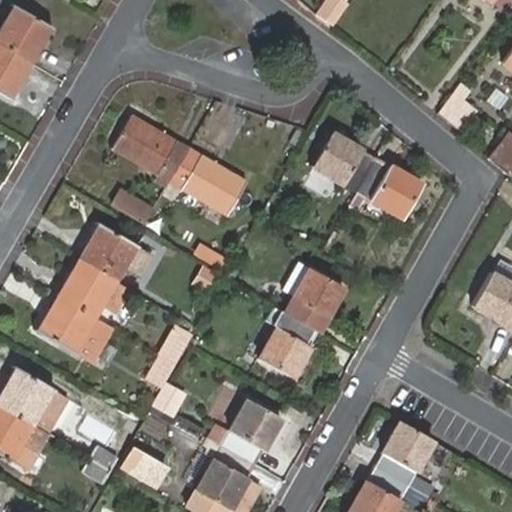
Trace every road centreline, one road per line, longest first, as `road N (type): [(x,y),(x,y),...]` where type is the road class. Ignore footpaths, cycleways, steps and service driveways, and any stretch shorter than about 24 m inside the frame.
road 1 (residential): [(384,353),(472,196),(473,174),(328,48)]
road 2 (residential): [(328,48),(300,90),(278,96),(121,42)]
road 3 (residential): [(121,42),(0,248)]
road 4 (residential): [(295,511),(384,353)]
road 5 (residential): [(511,430),(384,353)]
